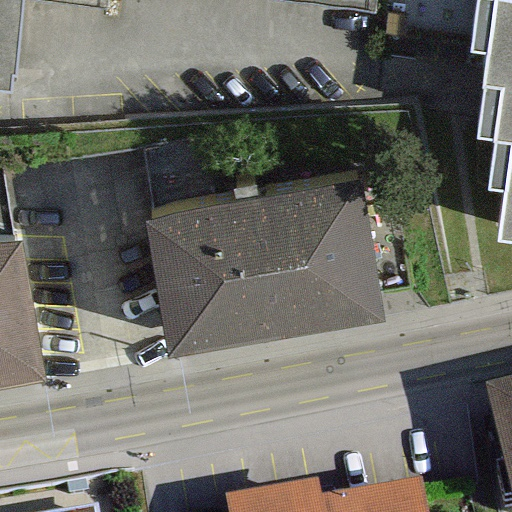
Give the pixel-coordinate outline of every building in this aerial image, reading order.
[(47,0),(0,0),(0,66),(40,71),(47,0)] [(511,0),(477,0),(469,51),(485,54),(477,138),(496,141),(488,188),(503,194),(498,242),(511,243),(511,0)] [(380,157),(160,199),(188,345),(408,302),(380,157)] [(44,216),(0,224),(0,375),(72,362),(44,216)] [(511,511),(511,384),(481,392),(507,511),(511,511)] [(337,481),(238,500),(239,511),(452,511),(447,483),(341,503),(337,481)]
